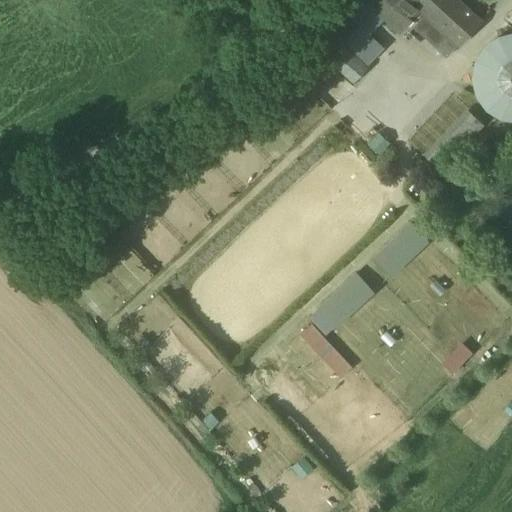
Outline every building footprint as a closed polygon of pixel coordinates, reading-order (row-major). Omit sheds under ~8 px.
[(353,0),(331,25),(352,43),(376,17),(392,32),(420,0),(462,39),(484,15),(467,0),(353,0)] [(511,30),(506,32),(500,34),(495,37),(491,40),(487,43),(482,49),(480,53),(477,60),(475,66),(474,70),(474,75),(474,79),(475,86),(477,93),(480,98),(483,103),(486,107),(490,111),(497,116),(504,119),(511,121),(511,120),(511,30)] [(432,150),(444,163),(489,120),(478,108),(432,150)] [(392,275),(430,238),(411,218),(373,255),(392,275)] [(360,271),(307,309),(323,332),(376,294),(360,271)]
